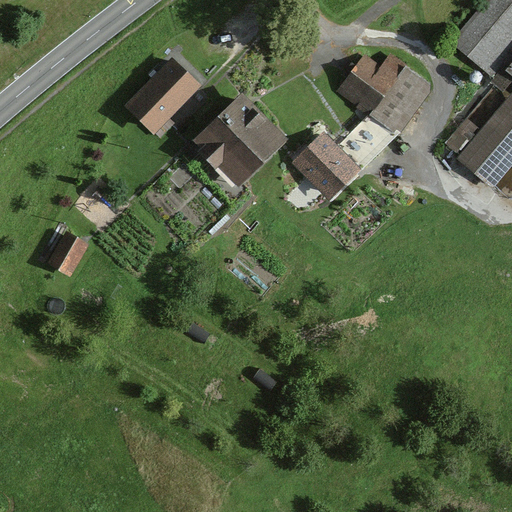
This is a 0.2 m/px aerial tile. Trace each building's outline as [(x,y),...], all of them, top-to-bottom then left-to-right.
[(511,0),(489,0),(452,45),(485,72),(511,39),(511,0)] [(127,113),(152,139),(199,94),(173,68),(127,113)] [(402,68),(381,94),(355,72),(339,91),(395,137),(411,117),(406,113),(426,88),(402,68)] [(511,165),(511,95),(457,160),(492,189),(511,165)] [(289,146),(245,99),(194,146),(239,193),(289,146)] [(323,136),(292,165),(329,205),(361,176),(323,136)] [(72,238),(57,261),(74,272),(89,249),(72,238)]
